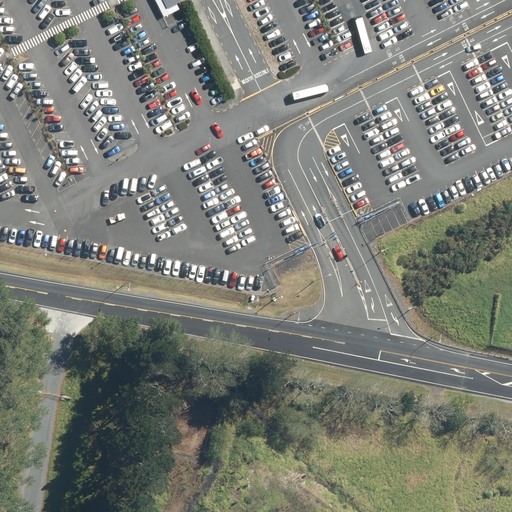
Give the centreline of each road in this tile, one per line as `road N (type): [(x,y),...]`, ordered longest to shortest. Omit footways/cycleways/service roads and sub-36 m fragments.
road 1 (unclassified): [(0,281),(511,381)]
road 2 (track): [(17,511),(65,293)]
